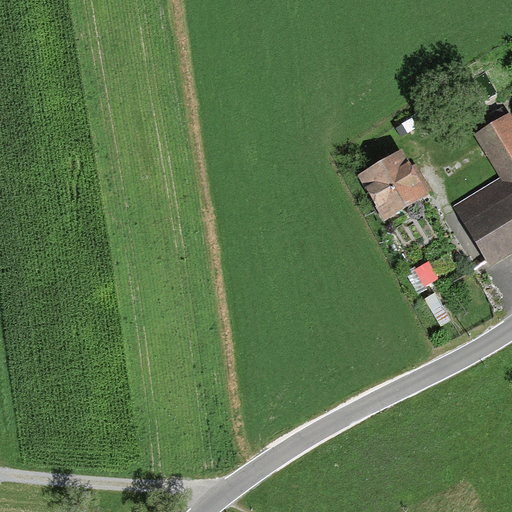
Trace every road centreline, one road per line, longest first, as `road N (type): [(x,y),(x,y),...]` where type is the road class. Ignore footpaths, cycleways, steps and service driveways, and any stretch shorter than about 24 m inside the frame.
road 1 (tertiary): [(511,325),(305,435),(194,511)]
road 2 (track): [(217,490),(0,469)]
road 3 (unknown): [(444,210),(511,315)]
